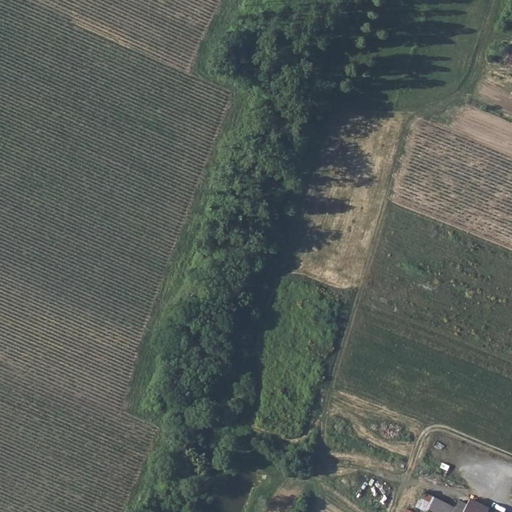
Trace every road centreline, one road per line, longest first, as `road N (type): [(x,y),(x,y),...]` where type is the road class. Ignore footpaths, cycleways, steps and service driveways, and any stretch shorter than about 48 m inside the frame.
road 1 (track): [(223,0),(191,70),(238,94),(177,251),(134,398),(155,420),(159,444),(126,511)]
road 2 (track): [(511,40),(478,49),(463,89),(413,124),(330,384),(306,511)]
road 3 (track): [(511,368),(354,305)]
road 4 (track): [(464,492),(319,457)]
